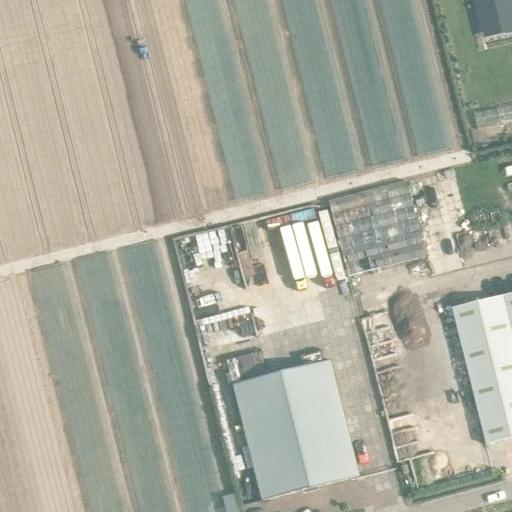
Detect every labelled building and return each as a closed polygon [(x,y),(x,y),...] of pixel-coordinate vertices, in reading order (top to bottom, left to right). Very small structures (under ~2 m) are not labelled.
[(511,7),(510,0),(475,0),(482,28),(511,21),(511,7)] [(347,277),(423,257),(425,256),(406,181),(328,201),(347,277)] [(486,445),(497,442),(511,438),(511,293),(452,308),(486,445)] [(382,410),(460,390),(440,315),(438,315),(363,335),(382,410)] [(262,501),(359,476),(329,360),(232,384),(262,501)]
